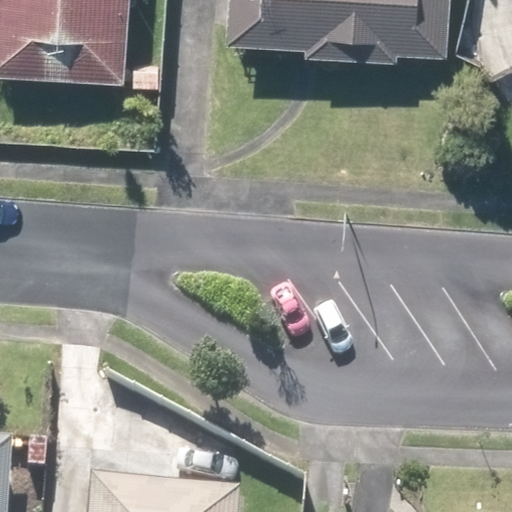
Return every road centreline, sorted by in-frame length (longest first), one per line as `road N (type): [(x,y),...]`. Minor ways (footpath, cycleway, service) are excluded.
road 1 (residential): [(0,249),(229,245),(511,266)]
road 2 (residential): [(317,393),(293,389),(118,293),(0,259)]
road 3 (residential): [(511,406),(317,393)]
